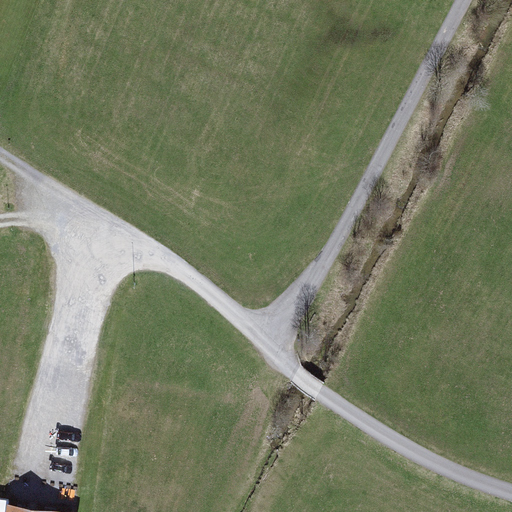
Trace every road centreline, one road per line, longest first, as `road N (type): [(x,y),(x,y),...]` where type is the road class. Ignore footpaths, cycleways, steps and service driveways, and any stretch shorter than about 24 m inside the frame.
road 1 (track): [(465,0),(277,353)]
road 2 (residential): [(297,371),(319,395),(426,464),(511,498)]
road 3 (residential): [(297,371),(210,294),(105,229)]
